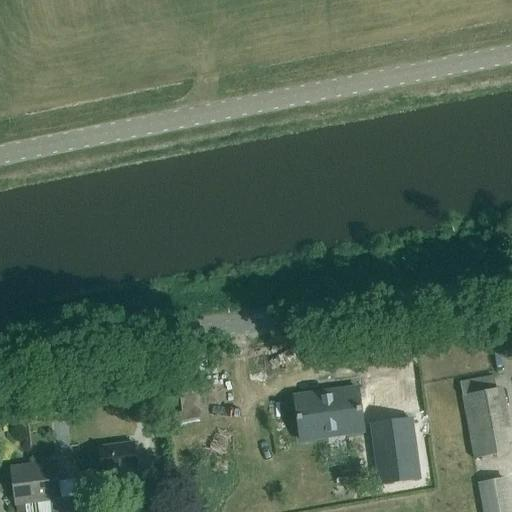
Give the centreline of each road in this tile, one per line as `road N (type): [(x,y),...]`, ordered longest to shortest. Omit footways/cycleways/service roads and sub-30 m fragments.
road 1 (tertiary): [(511,54),(0,157)]
road 2 (tertiary): [(0,360),(511,289)]
